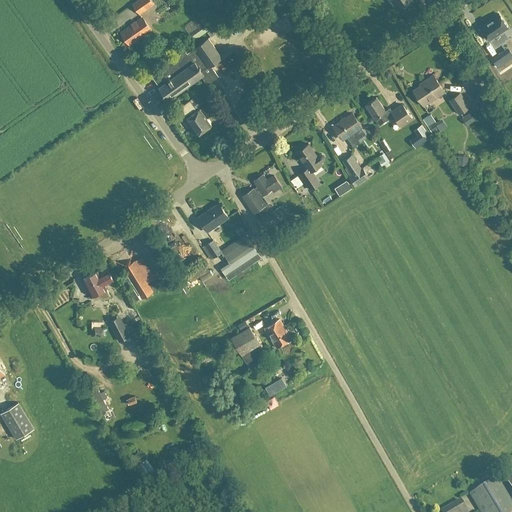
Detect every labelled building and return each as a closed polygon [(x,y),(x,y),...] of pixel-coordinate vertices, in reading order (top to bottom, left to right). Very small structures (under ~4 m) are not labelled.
[(139,16),(154,5),(150,0),(137,0),(131,4),(139,16)] [(409,0),(391,0),(397,8),(409,0)] [(489,40),(507,28),(498,14),(490,19),(491,21),(480,28),(489,40)] [(142,18),(120,33),(128,44),(135,39),(137,41),(151,31),(142,18)] [(191,36),(203,31),(200,21),(187,25),(191,36)] [(241,32),(246,29),(242,22),(232,29),(237,36),(241,33),(241,32)] [(167,101),(201,77),(207,85),(218,77),(211,66),(222,58),(208,38),(195,48),(187,55),(185,52),(151,76),(160,87),(158,88),(159,88),(167,100),(167,101)] [(502,52),(497,56),(503,64),(508,61),(502,52)] [(423,106),(444,92),(433,75),(422,83),(423,84),(413,91),(423,106)] [(202,93),(203,95),(191,103),(196,109),(207,101),(209,103),(216,98),(209,88),(202,93)] [(458,115),(470,108),(460,93),(448,100),(458,115)] [(412,119),(402,105),(392,112),(390,108),(386,111),(376,98),(366,105),(380,126),(394,116),(401,126),(412,119)] [(206,119),(212,115),(206,106),(200,110),(186,119),(197,135),(211,126),(206,119)] [(467,126),(476,120),(471,112),(462,119),(467,126)] [(352,133),(361,127),(352,114),(333,127),(342,140),(346,137),(353,147),(359,143),(352,133)] [(441,119),(436,122),(431,115),(423,120),(430,131),(437,127),(440,132),(446,127),(441,119)] [(478,124),(472,128),(479,139),(485,135),(478,124)] [(425,138),(431,135),(428,128),(422,131),(425,138)] [(307,168),(299,174),(310,191),(319,185),(311,172),(321,165),(320,163),(322,162),(323,161),(324,159),(323,157),(321,155),(320,155),(318,156),(316,157),(308,145),(297,152),(307,168)] [(343,162),(352,175),(349,177),(355,186),(368,178),(362,169),(360,169),(351,156),(343,162)] [(292,179),(298,184),(302,179),(296,174),(292,179)] [(254,214),(265,206),(259,199),(272,190),(273,192),(281,187),(274,176),(266,181),(262,175),(254,181),(258,187),(254,190),(253,189),(242,196),(254,214)] [(207,232),(228,218),(218,204),(197,218),(207,232)] [(272,211),(258,221),(265,231),(279,221),(272,211)] [(247,238),(223,255),(229,264),(236,275),(261,258),(247,238)] [(8,239),(3,242),(14,259),(19,255),(8,239)] [(213,258),(221,253),(213,241),(205,246),(213,258)] [(142,299),(153,292),(160,288),(154,279),(147,283),(134,262),(123,268),(142,299)] [(108,271),(99,276),(97,273),(83,280),(92,297),(94,301),(100,298),(102,301),(110,297),(106,289),(104,286),(113,281),(108,271)] [(182,281),(176,284),(183,295),(189,291),(182,281)] [(109,322),(112,327),(120,342),(128,337),(118,317),(109,322)] [(276,349),(291,339),(279,320),(264,329),(276,349)] [(231,339),(246,363),(264,352),(256,338),(249,328),(231,339)] [(204,365),(230,350),(226,343),(200,358),(204,365)] [(155,356),(141,362),(146,372),(159,366),(155,356)] [(233,368),(239,364),(236,358),(230,362),(233,368)] [(288,388),(290,394),(298,391),(296,385),(288,388)] [(99,402),(106,400),(104,391),(97,393),(99,402)] [(18,403),(1,413),(16,439),(33,429),(18,403)] [(511,511),(511,503),(497,479),(470,495),(480,511),(511,511)] [(466,511),(460,501),(441,511),(466,511)]
